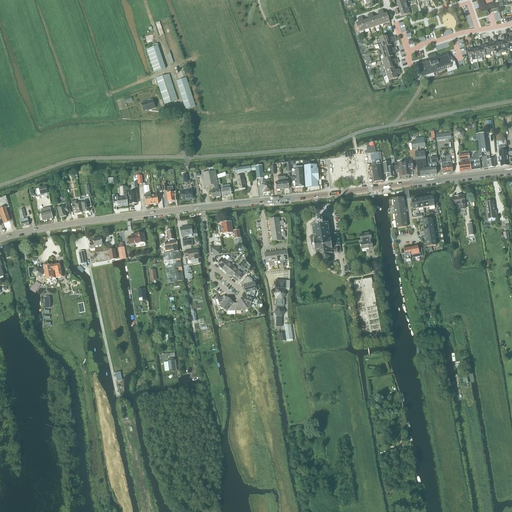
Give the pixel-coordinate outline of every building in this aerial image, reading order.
[(407,4),(398,7),(399,11),(400,12),(408,9),(408,8),(407,4)] [(481,13),(489,11),(488,5),(485,6),(479,8),(481,13)] [(408,9),(400,12),(401,17),(404,16),(405,16),(410,14),(408,9)] [(383,10),(380,11),(385,24),(390,22),(387,13),(384,14),(383,10)] [(379,16),(377,17),(380,26),(385,24),(380,11),(378,11),(379,16)] [(372,13),(370,14),(374,27),(380,26),(377,17),(374,18),(372,13)] [(369,19),(366,20),(369,29),(374,28),(374,27),(370,14),(369,14),(368,15),(369,19)] [(362,17),(360,18),(364,31),(369,29),(366,20),(363,21),(362,17)] [(359,23),(356,24),(359,33),(364,31),(360,18),(359,18),(357,18),(359,23)] [(379,38),(376,39),(378,45),(396,39),(395,36),(389,38),(388,35),(379,38)] [(509,50),(507,40),(504,40),(503,36),(501,36),(502,43),(500,43),(501,53),(506,52),(506,50),(509,50)] [(501,53),(500,43),(497,44),(496,37),(493,38),(494,42),(491,43),(493,53),(496,52),(496,54),(501,53)] [(396,39),(378,45),(380,50),(381,49),(383,49),(389,47),(392,46),(391,43),(397,41),(396,39)] [(493,53),(491,43),(488,43),(487,39),(485,39),(486,46),(483,46),(485,56),(490,55),(490,53),(493,53)] [(485,56),(483,46),(480,47),(480,42),(477,43),(478,49),(475,50),(477,59),(482,59),(482,57),(485,56)] [(477,59),(475,50),(473,50),(472,44),(469,44),(470,49),(467,49),(469,59),(472,58),(472,60),(477,59)] [(146,50),(154,73),(165,69),(158,46),(146,50)] [(377,53),(377,54),(378,55),(379,55),(379,56),(382,55),(397,50),(396,47),(390,49),(389,47),(383,49),(381,49),(380,50),(377,50),(378,52),(377,52),(377,53)] [(397,50),(382,55),(384,60),(391,58),(393,57),(392,54),(398,52),(397,50)] [(435,53),(431,54),(437,73),(446,69),(448,73),(456,70),(457,70),(457,69),(455,63),(455,62),(454,62),(453,62),(452,60),(452,59),(450,57),(449,57),(448,53),(436,57),(435,53)] [(429,60),(417,63),(420,73),(421,77),(422,77),(437,73),(431,54),(427,55),(429,60)] [(384,60),(382,61),(384,66),(399,61),(398,60),(398,58),(392,60),(391,58),(384,60)] [(399,61),(384,66),(385,71),(394,68),(393,65),(399,63),(399,61)] [(387,76),(400,72),(399,69),(395,71),(394,68),(385,71),(387,76)] [(387,76),(389,81),(398,78),(397,75),(401,74),(400,72),(387,76)] [(165,105),(173,102),(178,101),(169,75),(156,79),(165,105)] [(186,110),(195,106),(186,78),(176,81),(186,110)] [(144,112),(155,108),(153,100),(141,104),(144,112)] [(458,139),(463,137),(465,132),(461,128),(455,129),(454,135),(458,139)] [(479,158),(482,158),(484,169),(495,168),(494,160),(490,160),(486,134),(476,135),(479,158)] [(506,151),(505,147),(498,147),(499,152),(501,167),(508,166),(506,151)] [(430,177),(429,168),(427,168),(424,151),(415,152),(418,175),(421,175),(421,177),(427,176),(427,177),(430,177)] [(376,166),(372,166),(374,183),(384,182),(383,175),(382,165),(381,156),(381,152),(376,153),(374,153),(373,153),(374,162),(375,162),(376,166)] [(479,158),(469,159),(469,154),(458,155),(459,161),(461,160),(461,163),(459,163),(460,172),(481,169),(479,158)] [(389,163),(383,163),(384,174),(387,174),(388,178),(395,177),(394,167),(390,168),(389,163)] [(412,163),(407,163),(403,164),(405,177),(406,177),(407,177),(409,177),(409,176),(410,176),(410,171),(413,171),(412,163)] [(436,163),(428,164),(429,168),(430,177),(433,176),(433,175),(436,175),(435,168),(437,168),(436,163)] [(404,177),(405,177),(403,164),(395,165),(395,167),(396,173),(399,172),(400,177),(401,177),(402,178),(404,178),(404,177)] [(303,167),(295,168),(296,188),(305,188),(303,167)] [(306,187),(305,189),(305,193),(322,190),(321,179),(318,180),(318,177),(319,177),(319,174),(317,174),(317,170),(316,170),(316,167),(305,168),(306,184),(306,186),(306,187)] [(219,190),(216,171),(202,174),(204,187),(210,186),(211,189),(212,189),(213,191),(211,191),(213,199),(221,198),(219,190)] [(244,175),(236,177),(239,190),(246,189),(244,175)] [(263,188),(262,188),(262,192),(264,192),(271,192),(270,188),(272,188),(271,184),(270,184),(269,180),(262,181),(263,185),(263,188)] [(166,188),(166,185),(162,186),(163,193),(167,192),(167,194),(168,203),(175,202),(173,187),(166,188)] [(229,185),(221,187),(223,197),(231,195),(229,185)] [(46,187),(39,188),(40,195),(48,194),(46,187)] [(183,201),(193,200),(191,189),(188,189),(189,191),(182,192),(183,201)] [(134,205),(135,204),(137,204),(136,192),(129,193),(131,205),(132,205),(134,205)] [(117,196),(113,196),(114,202),(118,202),(119,207),(128,206),(127,197),(118,198),(117,196)] [(464,196),(452,198),(454,207),(458,207),(458,210),(465,209),(465,206),(464,196)] [(85,199),(81,200),(81,201),(81,203),(83,213),(90,212),(89,208),(92,208),(90,198),(85,199)] [(404,198),(393,199),(393,206),(405,205),(404,198)] [(76,201),(72,202),(74,211),(76,211),(77,214),(83,213),(81,203),(78,204),(76,201)] [(488,220),(496,219),(493,202),(485,203),(488,220)] [(68,213),(66,203),(62,204),(62,207),(58,208),(60,218),(66,217),(65,213),(68,213)] [(405,205),(393,206),(394,214),(406,212),(405,205)] [(0,214),(3,224),(10,221),(5,207),(0,209),(0,214)] [(43,222),(53,219),(50,208),(41,210),(42,213),(41,213),(43,222)] [(24,219),(24,217),(26,217),(24,209),(19,210),(21,218),(21,220),(22,228),(29,226),(28,218),(24,219)] [(406,212),(394,214),(395,221),(407,220),(406,212)] [(323,224),(322,219),(316,220),(317,225),(312,226),(316,257),(319,256),(320,260),(323,262),(327,261),(329,258),(329,255),(332,254),(337,253),(337,254),(341,253),(340,246),(339,234),(333,235),(333,236),(330,236),(328,224),(323,224)] [(407,220),(395,221),(396,228),(408,227),(407,220)] [(222,228),(219,228),(220,234),(222,233),(223,235),(232,233),(232,235),(234,234),(235,239),(240,238),(239,231),(232,232),(231,223),(221,224),(222,228)] [(181,236),(192,235),(191,227),(180,228),(181,236)] [(166,254),(163,254),(168,284),(184,282),(179,252),(178,252),(177,242),(175,242),(175,239),(174,239),(173,231),(167,232),(169,241),(170,243),(164,244),(166,252),(166,254)] [(136,245),(145,243),(143,234),(135,235),(135,236),(129,237),(130,245),(136,244),(136,245)] [(369,251),(369,249),(373,249),(371,234),(360,235),(362,250),(364,250),(364,251),(369,251)] [(91,249),(95,249),(95,247),(103,246),(101,238),(93,240),(93,243),(90,244),(91,249)] [(435,241),(426,242),(427,248),(428,247),(429,250),(432,250),(431,247),(436,246),(435,241)] [(418,247),(410,248),(412,255),(413,258),(423,256),(421,248),(418,249),(418,247)] [(410,256),(412,255),(410,248),(404,250),(404,254),(402,254),(403,260),(411,259),(410,256)] [(84,251),(78,252),(81,265),(87,264),(84,251)] [(199,259),(197,251),(188,252),(188,251),(184,252),(185,259),(189,258),(189,261),(199,259)] [(223,270),(231,259),(229,258),(227,261),(224,259),(218,266),(223,270)] [(227,274),(233,266),(231,264),(233,261),(231,259),(223,270),(227,274)] [(46,280),(56,279),(63,277),(61,263),(44,266),(46,280)] [(232,278),(241,267),(239,265),(236,268),(233,266),(227,274),(232,278)] [(36,267),(33,273),(37,278),(43,275),(42,269),(36,267)] [(241,267),(232,278),(236,281),(238,280),(239,281),(244,275),(241,273),(244,270),(241,267)] [(247,277),(243,284),(245,285),(243,286),(244,290),(256,287),(255,282),(253,283),(252,281),(247,277)] [(276,307),(274,312),(276,317),(276,327),(282,327),(282,317),(285,313),(283,308),(284,306),(284,301),(283,300),(286,295),(284,291),(286,290),(286,280),(284,280),(276,280),(275,287),(275,290),(277,291),(274,294),(277,299),(276,301),(275,306),(276,307)] [(256,287),(244,290),(246,294),(247,294),(246,295),(246,296),(254,299),(256,293),(255,292),(257,291),(256,287)] [(144,288),(137,289),(139,298),(142,298),(143,300),(146,300),(144,288)] [(225,296),(217,299),(219,304),(221,305),(219,307),(223,310),(230,300),(226,297),(226,298),(225,296)] [(244,297),(241,300),(248,310),(251,307),(254,305),(256,300),(254,299),(246,296),(245,298),(244,297)] [(230,300),(223,310),(227,312),(227,315),(236,315),(235,312),(235,303),(233,303),(234,303),(230,300)] [(238,303),(235,303),(235,312),(241,312),(243,311),(244,312),(248,310),(241,300),(237,302),(238,303)] [(285,333),(280,334),(281,342),(293,340),(290,325),(284,326),(285,333)]
